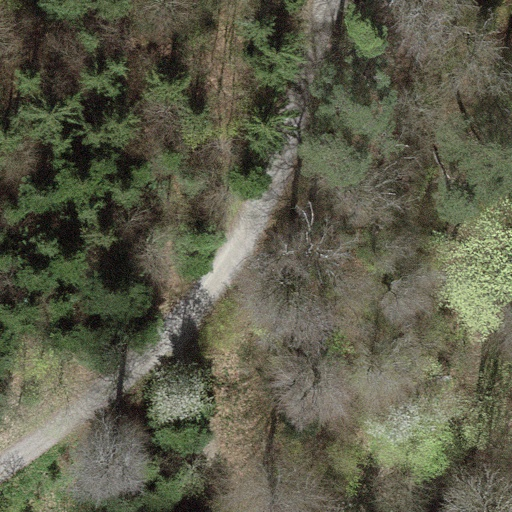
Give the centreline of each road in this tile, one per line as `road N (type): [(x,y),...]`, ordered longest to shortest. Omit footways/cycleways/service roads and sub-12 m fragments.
road 1 (track): [(331,0),(275,187),(186,326)]
road 2 (track): [(186,326),(0,470)]
